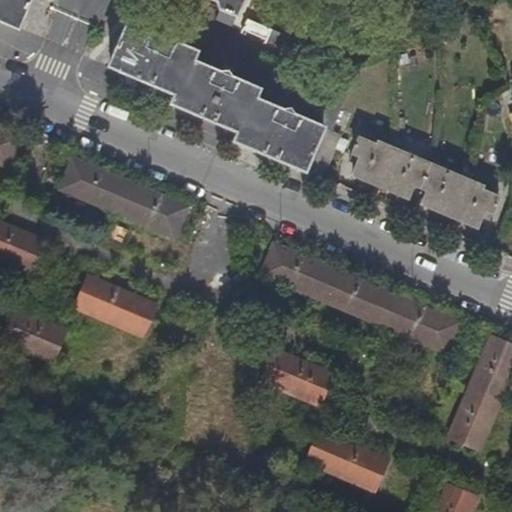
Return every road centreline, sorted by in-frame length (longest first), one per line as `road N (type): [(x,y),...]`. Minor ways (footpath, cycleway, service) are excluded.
road 1 (residential): [(511,484),(374,426),(348,356),(194,290)]
road 2 (residential): [(194,290),(28,214),(16,198),(57,109)]
road 3 (residential): [(237,185),(511,298)]
road 4 (residential): [(57,109),(237,185)]
